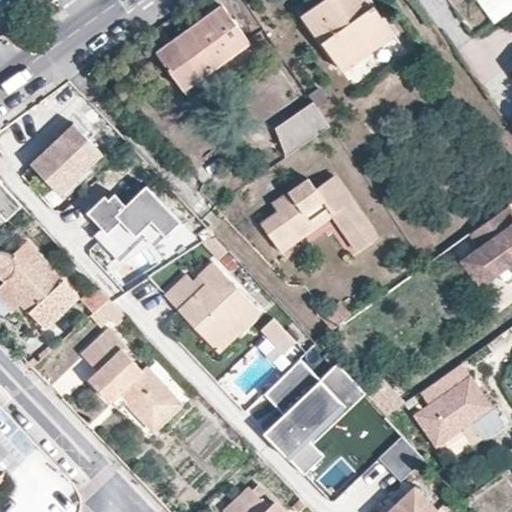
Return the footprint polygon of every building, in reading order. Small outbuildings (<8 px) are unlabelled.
[(365,9),(358,0),(319,0),(302,12),(338,61),(367,41),(372,48),(395,33),(374,3),(365,9)] [(371,0),(358,0),(365,9),(374,3),(371,0)] [(222,2),(157,51),(184,87),(249,41),(222,2)] [(367,41),(338,61),(343,68),(372,48),(367,41)] [(64,83),(44,96),(52,105),(61,99),(74,97),(81,105),(88,99),(74,83),(70,78),(64,83)] [(329,124),(313,100),(275,126),(286,155),(329,124)] [(57,136),(50,142),(30,161),(61,192),(90,164),(107,148),(77,118),(57,136)] [(1,127),(0,127),(0,143),(1,143),(9,137),(1,127)] [(45,137),(50,142),(57,136),(53,130),(45,137)] [(90,164),(61,192),(65,196),(95,169),(90,164)] [(294,199),(279,210),(262,221),(277,242),(294,230),(299,238),(317,226),(311,217),(327,206),(333,215),(358,249),(378,235),(335,173),(316,187),(308,175),(287,189),(294,199)] [(22,204),(0,181),(0,213),(5,219),(22,204)] [(114,191),(90,213),(102,226),(107,222),(113,229),(104,237),(121,256),(144,235),(153,244),(180,220),(146,183),(125,203),(114,191)] [(272,200),(279,210),(294,199),(287,189),(272,200)] [(511,210),(508,204),(469,233),(479,246),(461,260),(480,286),(498,273),(504,281),(504,282),(505,282),(505,283),(506,283),(507,283),(508,283),(509,283),(511,280),(511,210)] [(317,226),(333,215),(327,206),(311,217),(317,226)] [(107,222),(102,226),(97,230),(104,237),(113,229),(107,222)] [(294,230),(277,242),(282,249),(299,238),(294,230)] [(10,291),(21,302),(44,327),(78,294),(26,239),(12,253),(9,251),(8,249),(5,248),(2,247),(0,247),(0,275),(3,276),(5,278),(14,288),(10,291)] [(212,260),(198,273),(205,282),(199,287),(192,279),(187,273),(164,294),(207,339),(220,325),(226,332),(240,320),(247,327),(262,311),(212,260)] [(198,273),(192,279),(199,287),(205,282),(198,273)] [(0,298),(11,311),(21,302),(10,291),(14,288),(5,278),(0,282),(0,298)] [(110,296),(97,282),(82,297),(94,311),(110,296)] [(112,299),(110,296),(94,311),(90,314),(100,325),(110,316),(117,323),(127,314),(112,299)] [(340,299),(322,314),(332,327),(351,312),(340,299)] [(291,333),(276,317),(264,327),(279,343),(291,333)] [(220,325),(207,339),(219,352),(247,327),(240,320),(226,332),(220,325)] [(88,376),(112,401),(120,393),(125,401),(146,423),(147,421),(154,429),(181,404),(174,397),(176,394),(146,364),(142,366),(123,348),(127,344),(110,326),(82,352),(97,369),(88,376)] [(298,341),(291,333),(279,343),(286,351),(298,341)] [(300,358),(264,391),(283,412),(263,431),(300,472),(320,453),(310,442),(363,393),(336,363),(319,379),(300,358)] [(490,404),(460,363),(422,389),(431,402),(417,412),(437,441),(490,404)] [(120,393),(112,401),(119,407),(125,401),(120,393)] [(386,418),(376,407),(369,413),(378,424),(386,418)] [(377,463),(398,483),(423,458),(402,438),(377,463)] [(285,511),(258,484),(252,489),(248,485),(224,510),(226,511),(285,511)] [(439,511),(415,486),(391,508),(388,511),(439,511)] [(388,511),(391,508),(386,503),(376,511),(388,511)]
